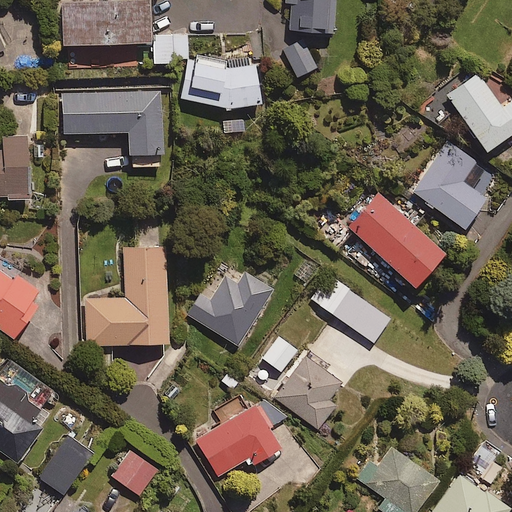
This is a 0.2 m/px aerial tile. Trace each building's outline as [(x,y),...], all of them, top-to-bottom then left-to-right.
[(146,37),(144,0),(55,0),(56,40),(146,37)] [(331,0),(287,0),(285,26),(329,30),(331,0)] [(184,33),(150,33),(150,56),(184,57),(184,33)] [(313,65),(300,36),(280,45),(292,74),(313,65)] [(252,64),(220,64),(222,57),(194,52),(192,59),(185,57),(178,94),(224,104),(257,100),(252,64)] [(489,90),(476,71),(443,93),(479,148),(511,126),(511,94),(503,81),(489,90)] [(157,91),(59,94),(60,130),(123,128),(124,150),(158,149),(157,91)] [(26,195),(22,133),(0,134),(0,192),(3,192),(4,196),(26,195)] [(474,161),(447,141),(411,189),(459,225),(482,195),(461,179),(474,161)] [(438,248),(375,191),(345,224),(407,281),(438,248)] [(159,243),(120,244),(122,295),(83,297),(85,342),(163,339),(159,243)] [(0,269),(0,328),(9,334),(32,301),(25,296),(32,286),(10,270),(7,274),(0,269)] [(269,286),(241,269),(234,281),(222,274),(207,298),(197,292),(185,313),(234,343),(269,286)] [(387,316),(330,277),(313,300),(370,340),(387,316)] [(293,346),(275,334),(260,357),(278,369),(293,346)] [(342,382),(306,356),(276,399),(319,430),(337,405),(329,399),(342,382)] [(0,449),(14,460),(46,414),(0,380),(0,449)] [(284,415),(260,396),(192,438),(214,474),(241,457),(245,463),(276,444),(265,425),(284,415)] [(409,511),(435,477),(387,443),(373,463),(367,459),(354,476),(382,496),(375,507),(382,511),(409,511)] [(86,456),(74,446),(49,481),(61,490),(86,456)] [(154,466),(127,448),(109,474),(136,493),(154,466)] [(498,511),(506,501),(456,468),(426,511),(498,511)]
